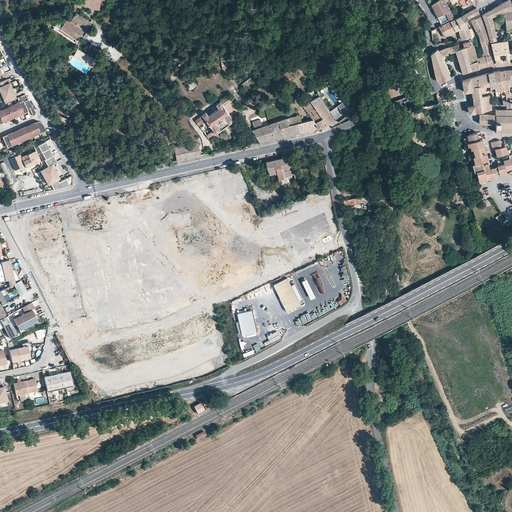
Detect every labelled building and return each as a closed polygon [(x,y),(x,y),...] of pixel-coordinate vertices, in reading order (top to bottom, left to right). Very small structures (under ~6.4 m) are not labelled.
[(436,0),(431,4),(435,12),(447,3),(445,0),(436,0)] [(503,13),(506,29),(511,28),(511,2),(510,0),(504,0),(493,7),(495,14),(498,13),(503,11),(503,13)] [(447,3),(435,12),(439,20),(445,17),(444,16),(447,15),(448,18),(453,16),(448,5),(447,3)] [(487,31),(494,31),(491,16),(489,9),(482,14),(487,31)] [(92,22),(76,12),(72,18),(88,28),(92,22)] [(468,16),(466,12),(457,16),(439,25),(444,35),(458,28),(461,38),(471,35),(471,33),(473,32),(470,27),(468,28),(467,24),(465,20),(468,16)] [(68,15),(59,29),(76,40),(80,35),(85,38),(88,33),(87,32),(89,29),(68,15)] [(484,27),(480,15),(475,17),(480,29),(484,27)] [(480,40),(487,37),(485,31),(484,27),(480,29),(475,17),(471,19),(478,35),(480,40)] [(494,31),(487,31),(496,63),(509,61),(507,38),(504,39),(496,39),(496,38),(494,31)] [(466,46),(468,54),(471,52),(471,51),(475,49),(473,42),(470,43),(470,44),(467,45),(466,41),(462,42),(463,46),(466,46)] [(485,54),(491,53),(488,42),(481,44),(483,51),(485,51),(485,54)] [(447,46),(439,49),(441,55),(456,49),(459,48),(457,43),(447,46)] [(456,49),(463,72),(472,68),(468,54),(466,46),(463,46),(459,48),(456,49)] [(438,47),(437,48),(431,53),(436,79),(439,81),(451,77),(448,71),(443,59),(441,55),(439,49),(438,47)] [(468,54),(472,68),(475,67),(480,66),(478,59),(482,58),(481,54),(480,54),(477,56),(475,49),(471,51),(471,52),(468,54)] [(78,51),(75,56),(90,64),(92,59),(78,51)] [(484,54),(487,65),(494,63),(491,53),(485,54),(484,54)] [(478,59),(480,66),(487,65),(484,54),(482,54),(481,54),(482,58),(478,59)] [(230,61),(226,61),(219,67),(221,69),(225,66),(230,63),(230,61)] [(505,69),(500,69),(501,89),(506,88),(509,88),(508,82),(508,77),(505,77),(505,69)] [(488,71),(477,75),(482,90),(487,89),(487,88),(491,88),(488,71)] [(468,104),(470,111),(484,109),(484,108),(492,107),(490,93),(482,93),(482,90),(477,75),(463,79),(464,90),(472,89),(474,103),(468,104)] [(16,98),(8,79),(0,82),(0,91),(5,103),(16,98)] [(260,93),(270,87),(266,82),(257,88),(260,93)] [(209,138),(241,114),(238,109),(228,96),(217,104),(219,107),(208,116),(206,112),(195,120),(209,138)] [(28,99),(23,102),(27,109),(30,108),(32,106),(28,99)] [(23,100),(15,103),(20,114),(24,113),(23,111),(27,110),(27,109),(23,102),(23,100)] [(312,119),(315,123),(318,128),(335,121),(321,100),(314,105),(310,100),(303,105),(312,119)] [(15,103),(8,107),(13,116),(16,114),(17,116),(20,114),(15,103)] [(1,110),(6,121),(10,119),(9,118),(13,116),(8,107),(1,110)] [(496,112),(496,122),(495,130),(511,130),(511,107),(505,108),(497,107),(496,107),(496,112)] [(479,121),(496,122),(496,112),(479,113),(479,121)] [(299,114),(288,117),(291,124),(302,122),(299,114)] [(269,124),(274,138),(316,129),(313,124),(315,123),(312,119),(302,122),(291,124),(288,117),(269,124)] [(260,141),(274,138),(269,124),(263,126),(262,123),(261,119),(253,122),(254,126),(255,129),(252,130),(260,141)] [(37,121),(35,122),(40,133),(46,130),(41,122),(39,121),(37,121)] [(29,126),(34,136),(40,133),(35,122),(31,124),(32,125),(29,126)] [(22,128),(27,139),(34,136),(29,126),(26,127),(26,126),(22,128)] [(16,132),(21,141),(27,139),(22,128),(19,129),(19,131),(16,132)] [(483,144),(481,137),(479,138),(476,131),(466,134),(468,141),(466,141),(468,147),(470,147),(471,152),(473,151),(474,155),(472,155),(474,162),(472,163),(474,170),(477,170),(479,178),(483,177),(493,174),(492,172),(490,167),(488,167),(487,162),(482,163),(482,160),(486,159),(484,152),(481,153),(479,153),(478,150),(480,149),(483,148),(481,144),(483,144)] [(9,134),(14,144),(21,141),(16,132),(13,133),(13,132),(9,134)] [(14,144),(9,134),(6,135),(6,136),(3,138),(7,147),(14,144)] [(493,145),(492,145),(493,149),(496,148),(498,155),(509,151),(509,150),(507,144),(503,145),(501,138),(492,141),(493,145)] [(38,145),(42,152),(50,148),(46,141),(38,145)] [(177,160),(200,155),(198,142),(174,146),(177,160)] [(46,159),(53,155),(50,148),(42,152),(46,159)] [(25,166),(26,168),(41,161),(36,151),(21,158),(20,155),(11,160),(16,171),(17,171),(25,166)] [(45,160),(48,166),(51,165),(57,162),(53,155),(46,159),(45,160)] [(279,158),(284,177),(293,174),(298,172),(291,163),(286,157),(279,158)] [(497,164),(498,170),(499,172),(506,170),(505,168),(511,165),(511,161),(510,157),(505,159),(506,161),(497,164)] [(284,177),(279,158),(266,162),(269,174),(277,172),(279,179),(284,178),(284,177)] [(57,162),(60,168),(65,166),(62,159),(57,162)] [(41,170),(44,177),(55,171),(51,165),(48,166),(41,170)] [(55,171),(44,177),(48,184),(50,183),(57,179),(59,178),(55,171)] [(303,178),(298,172),(293,174),(296,181),(303,178)] [(57,179),(50,183),(54,189),(68,186),(69,185),(66,178),(59,182),(57,179)] [(358,197),(355,198),(343,200),(344,206),(361,203),(362,204),(370,202),(374,201),(373,196),(360,197),(358,197)] [(0,281),(12,280),(19,276),(16,269),(14,270),(10,260),(0,262),(0,281)] [(300,304),(287,277),(274,284),(287,311),(300,304)] [(16,286),(20,295),(26,292),(20,281),(15,283),(16,286)] [(15,283),(13,284),(0,291),(2,296),(4,295),(7,302),(10,300),(5,291),(16,286),(15,283)] [(340,289),(336,297),(344,302),(349,293),(340,289)] [(19,330),(24,328),(23,326),(31,322),(32,324),(37,320),(38,319),(36,316),(34,317),(33,315),(35,314),(33,310),(35,308),(32,303),(22,308),(25,313),(14,319),(19,330)] [(258,332),(253,310),(238,313),(243,335),(258,332)] [(36,332),(38,338),(44,336),(42,329),(36,332)] [(277,330),(267,335),(270,342),(280,337),(277,330)] [(30,358),(27,345),(22,346),(13,348),(11,341),(8,344),(12,362),(30,358)] [(260,350),(265,346),(261,341),(256,345),(260,350)] [(44,377),(47,392),(72,386),(69,371),(44,377)] [(38,391),(35,379),(20,382),(17,382),(13,383),(16,395),(19,395),(19,396),(25,395),(25,394),(38,391)] [(200,402),(182,412),(186,418),(204,409),(200,402)] [(203,431),(195,435),(197,439),(205,435),(203,431)]
